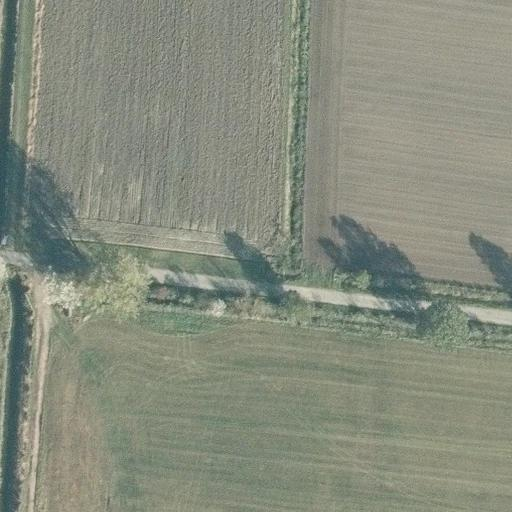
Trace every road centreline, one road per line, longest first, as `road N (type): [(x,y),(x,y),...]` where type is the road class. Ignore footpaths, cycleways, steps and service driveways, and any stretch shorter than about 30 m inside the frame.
road 1 (residential): [(0,247),(511,322)]
road 2 (track): [(17,249),(25,0)]
